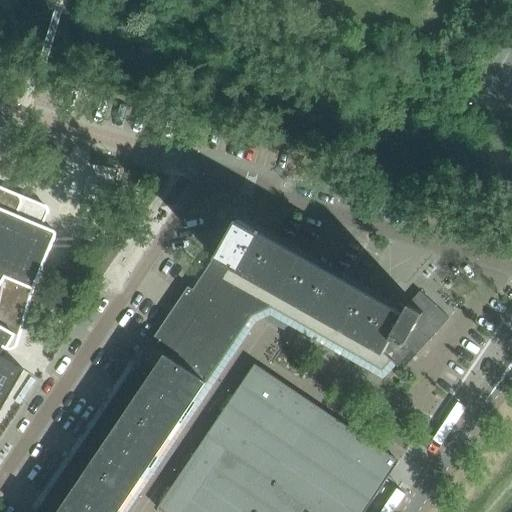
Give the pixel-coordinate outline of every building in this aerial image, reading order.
[(0,413),(24,371),(25,371),(0,356),(0,355),(5,347),(6,348),(7,349),(9,349),(10,349),(11,349),(12,349),(13,348),(14,348),(15,347),(16,346),(16,345),(33,288),(55,236),(55,235),(55,234),(55,233),(55,232),(54,232),(53,232),(42,227),(47,214),(47,213),(47,212),(47,211),(47,210),(47,209),(46,208),(46,207),(45,207),(44,206),(43,206),(0,187),(0,413)] [(374,366),(382,371),(390,361),(391,361),(390,360),(383,354),(391,339),(417,354),(430,340),(426,335),(439,321),(444,325),(450,318),(421,293),(410,305),(407,310),(404,315),(250,228),(248,233),(235,226),(238,221),(237,220),(222,246),(215,259),(214,258),(206,271),(270,307),(291,319),(374,366)] [(270,307),(206,271),(198,282),(249,317),(250,316),(251,316),(270,307)] [(206,384),(244,327),(245,326),(245,325),(251,316),(250,316),(249,317),(198,282),(193,291),(188,287),(183,294),(150,344),(164,354),(163,355),(206,384)] [(119,511),(206,384),(163,355),(164,354),(150,344),(36,511),(119,511)] [(173,485),(157,508),(162,511),(364,511),(398,462),(255,365),(179,477),(179,478),(178,478),(174,483),(174,485),(173,485)]
